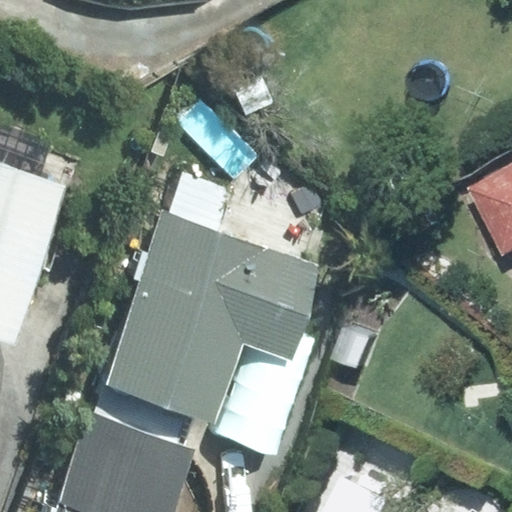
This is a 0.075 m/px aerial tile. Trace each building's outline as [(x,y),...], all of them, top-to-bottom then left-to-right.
[(0,309),(50,174),(0,155),(0,309)] [(511,163),(470,186),(508,255),(511,253),(511,163)] [(297,259),(145,201),(79,372),(185,411),(216,330),(263,348),(297,259)] [(348,325),(336,357),(361,366),(373,334),(348,325)] [(155,511),(181,443),(73,404),(33,511),(155,511)]
